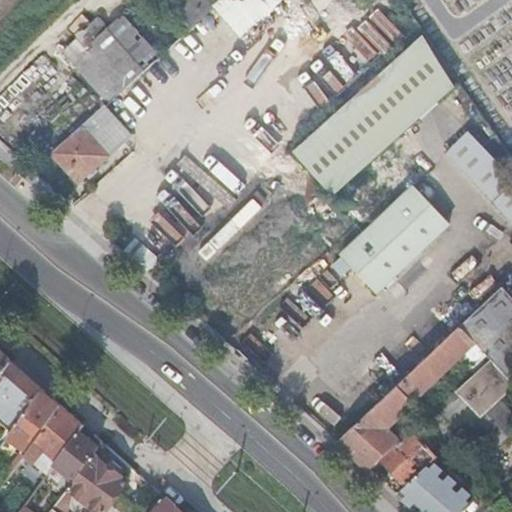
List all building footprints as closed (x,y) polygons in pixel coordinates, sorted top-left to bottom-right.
[(220,1),(219,0),(166,0),(191,27),(220,1)] [(170,45),(134,6),(123,16),(159,55),(170,45)] [(73,39),(85,51),(109,29),(96,16),(73,38),(73,39)] [(109,29),(85,51),(120,90),(159,55),(123,16),(109,29)] [(330,192),(400,131),(454,85),(423,34),(293,150),(330,192)] [(60,51),(71,64),(85,51),(73,39),(60,51)] [(85,51),(71,64),(106,102),(120,90),(85,51)] [(103,105),(51,151),(78,180),(129,134),(103,105)] [(482,416),(511,388),(511,177),(470,131),(447,152),(511,221),(511,293),(503,284),(429,354),(339,439),(370,467),(382,456),(400,439),(387,425),(442,373),(456,388),(482,416)] [(225,147),(201,170),(223,193),(246,171),(225,147)] [(417,187),(344,257),(378,293),(451,224),(417,187)] [(103,217),(97,224),(139,261),(146,254),(103,217)] [(0,376),(12,360),(0,349),(0,376)] [(0,421),(12,432),(25,412),(43,388),(12,360),(0,376),(0,421)] [(30,441),(34,443),(61,404),(43,388),(25,412),(42,424),(30,441)] [(472,424),(482,416),(456,388),(447,396),(472,424)] [(482,416),(472,424),(469,427),(489,449),(511,428),(511,407),(503,398),(482,416)] [(34,443),(26,455),(47,474),(55,462),(56,463),(79,431),(84,424),(61,404),(34,443)] [(25,448),(30,441),(42,424),(25,412),(12,432),(8,437),(16,442),(20,445),(25,448)] [(408,482),(433,459),(437,455),(412,429),(400,439),(382,456),(408,482)] [(79,431),(56,463),(76,477),(94,454),(100,446),(79,431)] [(0,450),(7,455),(12,448),(16,442),(8,437),(0,447),(0,450)] [(16,451),(20,445),(16,442),(12,448),(16,451)] [(76,477),(69,487),(75,492),(101,511),(105,511),(128,480),(94,454),(76,477)] [(0,459),(0,479),(9,466),(0,459)] [(398,492),(420,511),(457,511),(474,495),(433,459),(408,482),(398,492)] [(69,487),(53,508),(59,511),(65,511),(70,506),(75,492),(69,487)] [(181,511),(168,499),(158,511),(181,511)] [(37,511),(25,503),(19,511),(37,511)]
